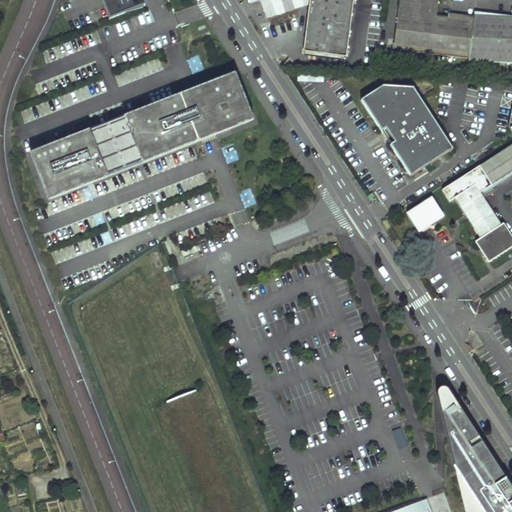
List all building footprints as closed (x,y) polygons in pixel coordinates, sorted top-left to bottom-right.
[(100,0),(108,20),(128,12),(142,8),(142,7),(145,6),(142,0),(100,0)] [(310,0),(304,52),(345,57),(353,0),(310,0)] [(469,59),(474,21),(436,17),(438,0),(399,0),(393,50),(469,59)] [(474,21),(469,59),(468,61),(511,63),(511,18),(475,16),(474,21)] [(188,60),(194,74),(204,70),(200,62),(194,64),(191,58),(188,60)] [(248,121),(232,79),(193,93),(33,155),(49,197),(209,136),(248,121)] [(382,86),(361,101),(381,132),(385,129),(394,142),(390,145),(411,176),(451,149),(411,89),(382,86)] [(501,226),(479,194),(511,173),(511,114),(510,125),(511,128),(511,145),(444,190),(451,201),(455,199),(481,239),(476,242),(489,262),(511,247),(511,238),(503,225),(501,226)] [(385,129),(381,132),(390,145),(394,142),(385,129)] [(431,198),(408,214),(418,230),(433,220),(434,222),(443,216),(431,198)] [(433,220),(418,230),(419,232),(434,222),(433,220)] [(196,246),(181,252),(183,257),(198,252),(196,246)] [(393,511),(511,511),(511,490),(445,388),(443,386),(440,387),(437,390),(437,394),(464,511),(428,511),(424,501),(393,511)] [(398,450),(407,447),(401,428),(392,431),(398,450)]
